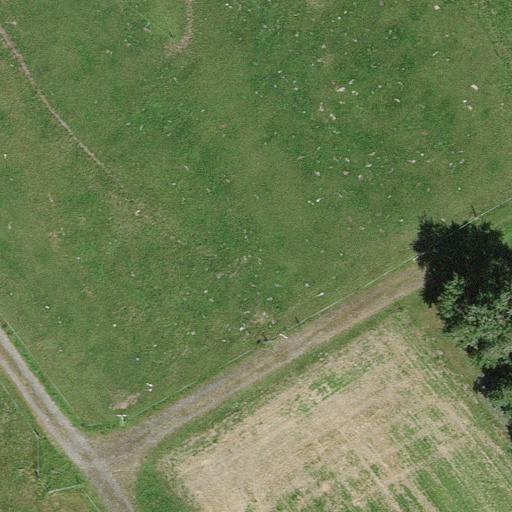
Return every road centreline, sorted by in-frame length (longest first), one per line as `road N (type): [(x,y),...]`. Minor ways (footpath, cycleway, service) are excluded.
road 1 (track): [(99,466),(415,271)]
road 2 (track): [(0,332),(99,466)]
